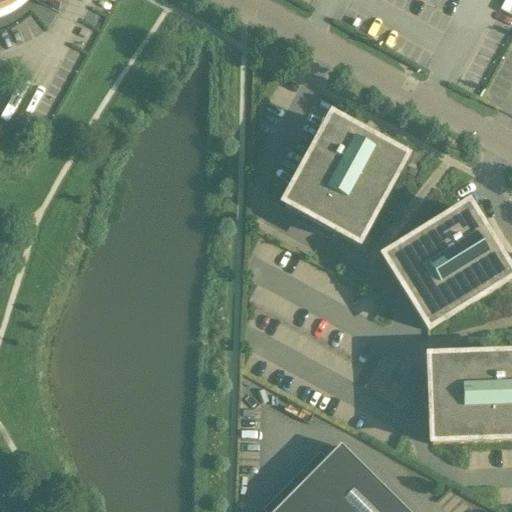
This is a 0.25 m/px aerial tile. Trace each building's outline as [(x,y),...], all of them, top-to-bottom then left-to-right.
[(0,0),(0,8),(1,9),(3,7),(6,6),(7,5),(12,2),(13,1),(15,0),(0,0)] [(330,124),(284,208),(355,247),(401,163),(330,124)] [(508,282),(465,212),(383,263),(426,332),(508,282)] [(389,377),(398,360),(383,352),(364,386),(393,402),(403,385),(389,377)] [(511,361),(428,364),(431,446),(511,442),(511,361)] [(403,511),(339,448),(275,511),(403,511)]
